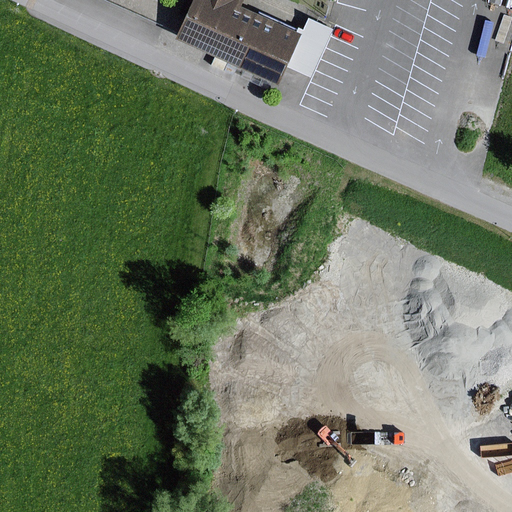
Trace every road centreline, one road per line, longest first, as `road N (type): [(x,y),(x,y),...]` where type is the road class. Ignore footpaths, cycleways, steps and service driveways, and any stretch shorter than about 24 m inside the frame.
road 1 (residential): [(28,0),(310,132),(511,215)]
road 2 (unknown): [(337,143),(388,0)]
